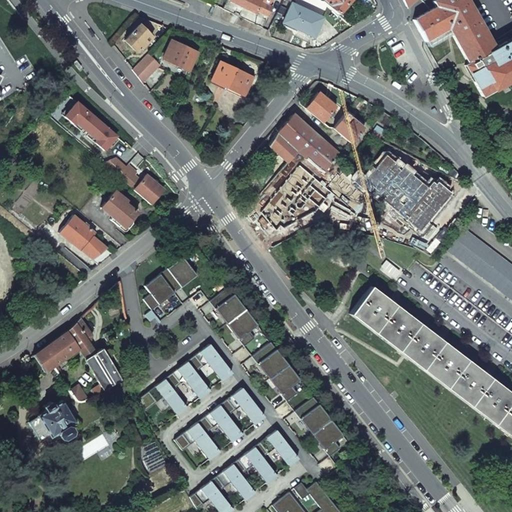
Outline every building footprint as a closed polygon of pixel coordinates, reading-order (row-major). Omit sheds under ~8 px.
[(227,0),(254,12),(259,0),(262,0),(272,4),(273,0),(227,0)] [(321,0),(321,1),(336,15),(349,0),(321,0)] [(511,36),(493,48),(465,0),(434,0),(433,1),(435,6),(429,10),(412,19),(424,41),(447,29),(466,64),(463,66),(481,97),(511,78),(511,36)] [(312,36),(321,18),(291,4),(282,22),(312,36)] [(140,24),(124,40),(136,51),(141,47),(142,49),(153,37),(140,24)] [(187,50),(170,43),(162,59),(187,71),(195,53),(187,49),(187,50)] [(146,54),(131,70),(141,82),(157,65),(146,54)] [(218,62),(210,80),(242,95),(251,77),(218,62)] [(317,93),(305,107),(311,113),(311,114),(321,122),(332,109),(326,104),(328,102),(323,98),(317,93)] [(327,93),(323,98),(328,102),(326,104),(332,109),(336,105),(327,98),(329,95),(327,93)] [(77,102),(66,116),(74,123),(77,120),(99,139),(96,142),(104,150),(116,136),(77,102)] [(356,123),(344,113),(333,127),(339,133),(339,134),(349,143),(360,129),(354,125),(356,123)] [(337,153),(292,114),(276,132),(297,150),(324,172),(337,153)] [(276,132),(267,146),(286,162),(297,150),(276,132)] [(372,166),(358,183),(422,232),(452,193),(438,182),(437,184),(435,182),(430,188),(387,155),(376,169),(372,166)] [(115,158),(103,163),(118,176),(125,168),(115,158)] [(133,171),(127,166),(125,168),(118,176),(118,177),(132,190),(140,181),(131,174),(133,171)] [(332,192),(299,166),(261,213),(277,230),(280,225),(284,229),(315,212),(332,192)] [(140,181),(132,190),(150,204),(162,189),(145,175),(140,181)] [(138,211),(113,191),(99,208),(111,217),(109,220),(117,227),(119,224),(124,228),(138,211)] [(72,215),(58,233),(94,260),(106,250),(91,237),(94,233),(91,231),(93,228),(85,222),(83,224),(72,215)] [(511,266),(463,229),(455,240),(511,283),(511,266)] [(446,251),(511,301),(511,284),(454,241),(446,251)] [(180,259),(145,287),(150,293),(142,299),(151,310),(194,276),(180,259)] [(228,286),(207,301),(240,348),(254,338),(247,328),(254,322),(228,286)] [(375,291),(354,319),(511,439),(511,395),(505,390),(481,372),(375,291)] [(92,336),(79,318),(65,331),(65,332),(76,348),(78,349),(79,349),(89,343),(92,336)] [(52,367),(78,349),(76,348),(65,332),(55,338),(43,348),(54,364),(51,366),(52,367)] [(138,393),(133,397),(144,412),(163,398),(176,416),(187,407),(173,389),(186,379),(198,395),(206,389),(195,374),(208,365),(220,381),(232,372),(209,341),(138,393)] [(79,349),(78,349),(84,360),(95,353),(89,343),(79,349)] [(268,344),(251,357),(285,400),(295,393),(293,387),(296,380),(268,344)] [(43,348),(31,355),(43,373),(52,367),(51,366),(54,364),(43,348)] [(102,390),(119,380),(120,379),(110,363),(110,350),(100,349),(95,353),(84,360),(99,385),(102,390)] [(102,390),(99,385),(90,391),(90,392),(91,391),(93,396),(102,390)] [(241,385),(170,438),(180,452),(195,441),(207,457),(216,450),(203,432),(215,423),(229,442),(239,434),(225,415),(238,405),(254,426),(266,417),(241,385)] [(312,398),(294,412),(328,457),(338,449),(333,442),(341,436),(312,398)] [(37,417),(27,423),(40,442),(45,439),(48,444),(59,437),(59,438),(63,439),(70,434),(72,431),(71,430),(77,426),(61,400),(52,406),(50,402),(42,407),(45,411),(36,416),(37,417)] [(273,430),(189,498),(196,507),(205,500),(215,511),(228,511),(230,510),(215,492),(228,481),(244,500),(252,494),(237,475),(249,465),(265,485),(277,476),(261,456),(272,447),(288,466),(297,459),(273,430)] [(302,482),(296,486),(302,496),(309,492),(321,509),(317,511),(343,511),(320,477),(306,487),(302,482)] [(306,511),(288,491),(270,506),(275,511),(284,511),(287,510),(289,511),(306,511)]
